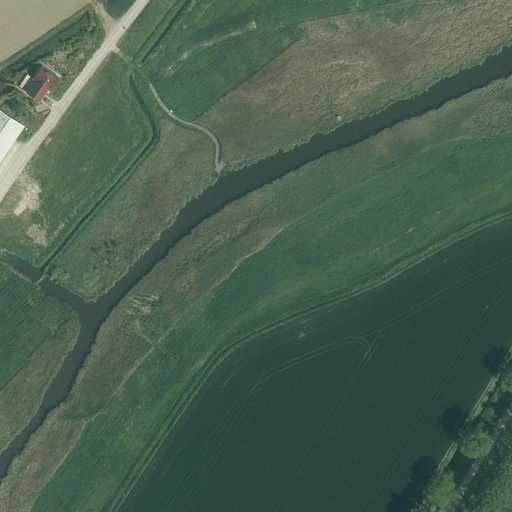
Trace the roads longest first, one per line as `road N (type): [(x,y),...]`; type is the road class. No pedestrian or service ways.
road 1 (unclassified): [(0,196),(141,0)]
road 2 (unclassified): [(448,511),(511,410)]
